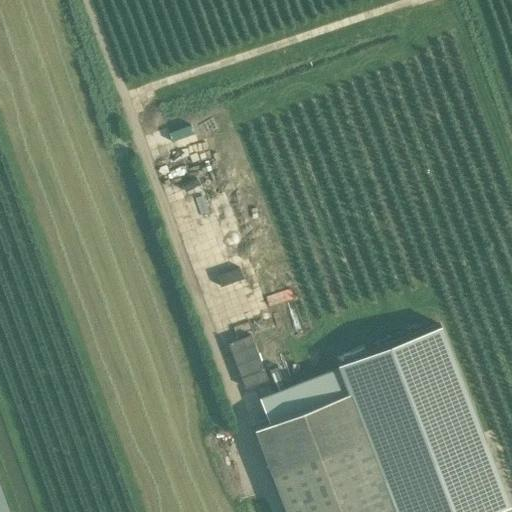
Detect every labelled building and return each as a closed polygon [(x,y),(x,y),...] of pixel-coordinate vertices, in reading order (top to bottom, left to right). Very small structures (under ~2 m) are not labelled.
[(504,511),(504,509),(509,507),(484,442),(440,324),(336,363),(347,393),(393,511),(504,511)] [(230,340),(246,386),(269,377),(253,332),(230,340)] [(279,360),(266,366),(275,388),(288,383),(279,360)] [(286,511),(393,511),(347,393),(255,428),(286,511)] [(0,511),(9,511),(0,485),(0,511)]
